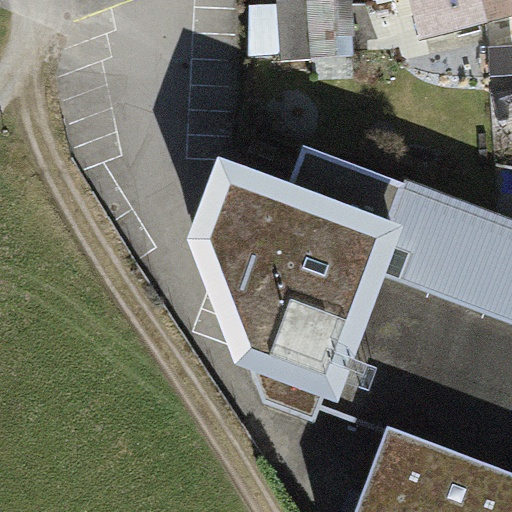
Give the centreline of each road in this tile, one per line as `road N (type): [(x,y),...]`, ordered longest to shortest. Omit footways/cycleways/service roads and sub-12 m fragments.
road 1 (track): [(27,76),(39,141),(101,260),(272,511)]
road 2 (track): [(71,0),(0,118)]
